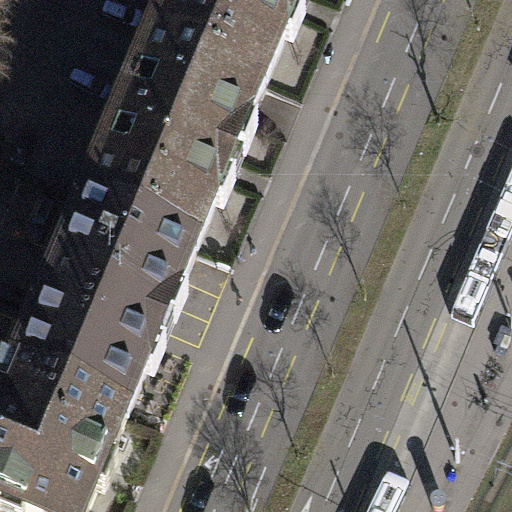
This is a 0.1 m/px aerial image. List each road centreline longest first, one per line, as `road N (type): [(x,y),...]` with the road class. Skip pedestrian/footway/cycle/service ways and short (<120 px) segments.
road 1 (tertiary): [(426,0),(211,511)]
road 2 (tertiary): [(321,511),(511,64)]
